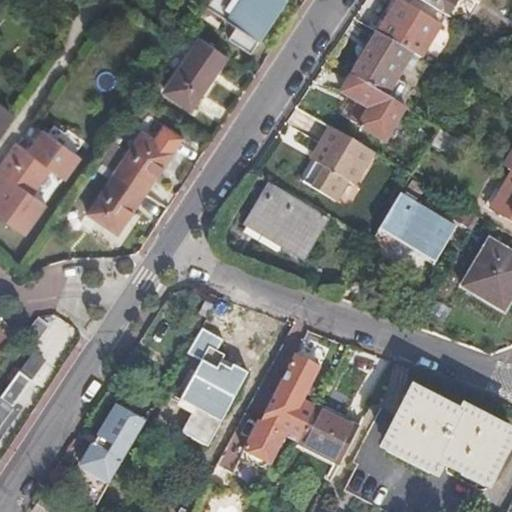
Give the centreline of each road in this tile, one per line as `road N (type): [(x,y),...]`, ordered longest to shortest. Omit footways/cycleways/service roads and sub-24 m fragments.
road 1 (residential): [(169,241),(214,270),(511,383)]
road 2 (residential): [(330,0),(169,241)]
road 3 (residential): [(131,298),(0,501)]
road 4 (residential): [(0,283),(20,293),(64,285),(131,298)]
